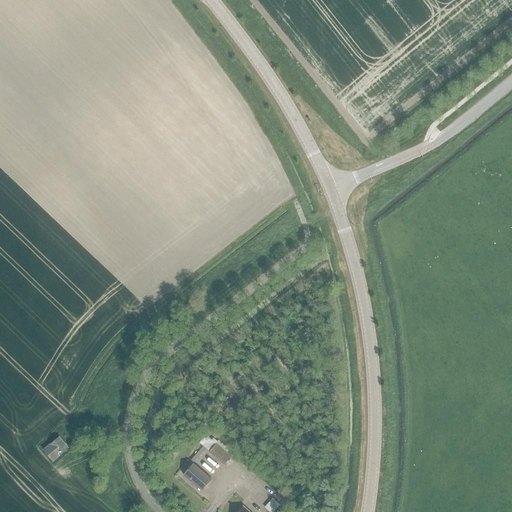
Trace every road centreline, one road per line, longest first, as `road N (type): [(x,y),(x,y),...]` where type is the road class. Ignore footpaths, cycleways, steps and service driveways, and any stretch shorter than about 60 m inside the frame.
road 1 (unclassified): [(162,511),(132,466),(126,436),(142,380),(163,354),(308,241)]
road 2 (tertiary): [(367,511),(377,423),(372,366),(359,280),(331,194)]
road 3 (secondary): [(331,194),(271,80),(210,0)]
road 4 (tertiary): [(331,194),(439,140),(511,81)]
